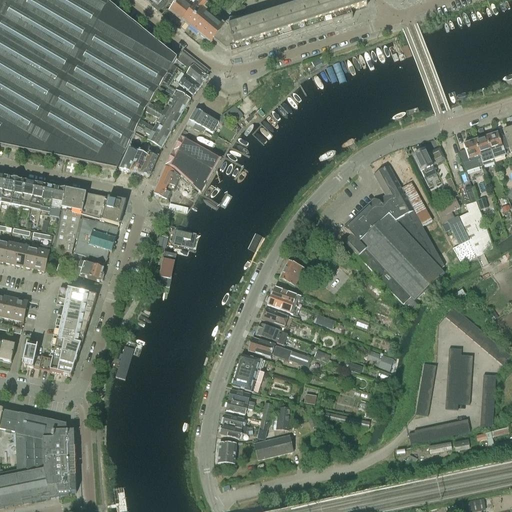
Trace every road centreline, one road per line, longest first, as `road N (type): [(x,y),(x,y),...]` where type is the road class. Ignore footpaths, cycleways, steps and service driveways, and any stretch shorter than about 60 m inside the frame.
road 1 (residential): [(221,511),(203,458),(212,393),(270,256),(305,205),(357,158),(445,125)]
road 2 (residential): [(0,384),(75,400),(113,292)]
road 3 (residential): [(223,69),(256,66),(399,16)]
road 4 (residential): [(0,163),(129,191),(138,200)]
